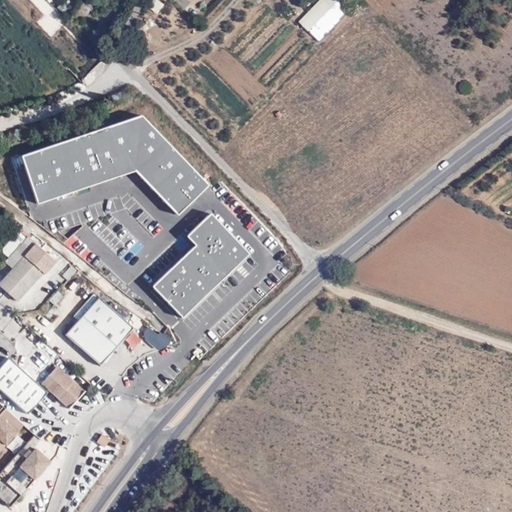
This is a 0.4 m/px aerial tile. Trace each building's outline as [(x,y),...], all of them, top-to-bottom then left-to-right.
[(99,62),(38,0),(4,0),(81,79),(99,62)] [(299,36),(262,0),(261,0),(181,81),(218,118),(299,36)] [(345,0),(319,0),(300,21),(320,39),(351,5),(345,0)] [(15,82),(25,99),(43,88),(32,71),(15,82)] [(38,202),(137,171),(179,215),(210,185),(145,117),(142,114),(136,120),(24,156),(38,202)] [(197,244),(220,222),(212,213),(189,235),(197,244)] [(197,244),(153,286),(182,316),(249,253),(220,222),(197,244)] [(0,285),(17,301),(42,273),(44,275),(60,256),(31,231),(5,261),(12,268),(0,280),(0,285)] [(55,269),(67,280),(78,268),(66,257),(55,269)] [(56,291),(47,300),(53,306),(61,296),(56,291)] [(101,364),(132,326),(97,296),(65,334),(101,364)] [(156,352),(170,341),(162,330),(156,334),(150,326),(142,333),(156,352)] [(134,329),(125,341),(134,348),(143,336),(134,329)] [(53,373),(58,367),(64,360),(47,345),(35,359),(53,373)] [(0,387),(29,413),(45,394),(5,360),(0,366),(0,387)] [(89,398),(88,392),(58,367),(53,373),(42,386),(75,415),(89,398)] [(0,413),(0,417),(16,431),(23,423),(5,407),(0,413)] [(30,427),(36,420),(24,410),(19,417),(30,427)] [(0,448),(16,431),(0,417),(0,448)] [(57,456),(60,445),(38,437),(33,432),(0,468),(0,495),(11,506),(57,456)] [(100,435),(95,442),(102,447),(107,439),(100,435)]
